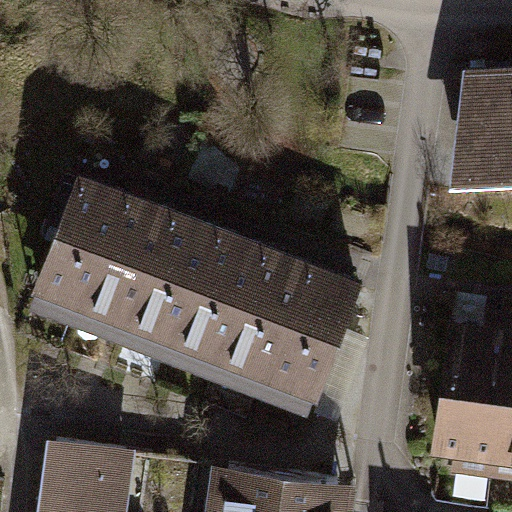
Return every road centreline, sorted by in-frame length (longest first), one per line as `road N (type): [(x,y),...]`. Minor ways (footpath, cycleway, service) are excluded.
road 1 (residential): [(394,504),(380,416),(416,143),(423,24)]
road 2 (unknown): [(394,504),(199,438)]
